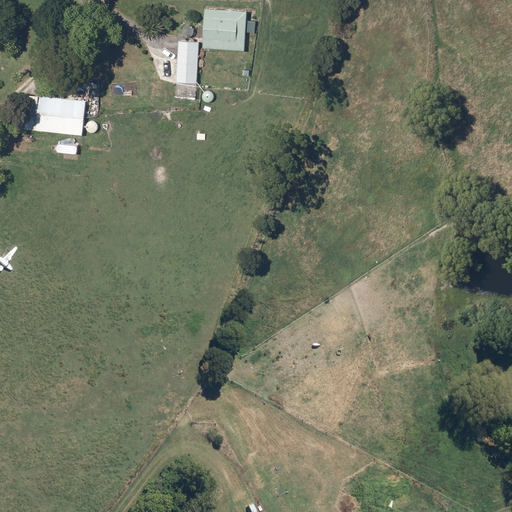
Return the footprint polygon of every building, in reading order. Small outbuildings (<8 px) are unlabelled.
[(204,44),(246,47),(248,7),(206,5),(204,44)] [(248,18),(248,29),(255,30),(256,19),(248,18)] [(179,38),(177,78),(197,79),(199,39),(179,38)] [(27,91),(23,125),(83,132),(87,98),(27,91)] [(80,145),(60,142),(58,151),(79,154),(80,145)]
